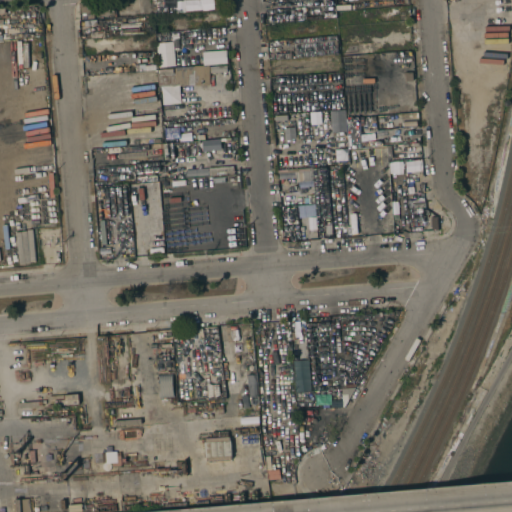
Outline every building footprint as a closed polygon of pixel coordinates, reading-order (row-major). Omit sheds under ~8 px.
[(167,0),(168,13),(153,15),(152,0),(167,0)] [(223,0),(224,9),(214,10),(214,0),(223,0)] [(80,3),(92,2),(94,19),(81,20),(80,3)] [(172,42),(155,43),(157,68),(175,66),(172,42)] [(203,65),(202,52),(226,50),(227,62),(211,64),(203,65)] [(174,67),(194,66),(209,65),(210,86),(175,88),(174,67)] [(221,72),(210,73),(210,66),(226,65),(227,77),(222,77),(221,72)] [(345,110),(331,110),(332,162),(346,161),(345,110)] [(320,112),(309,112),(310,130),(321,130),(320,112)] [(417,114),(418,125),(408,126),(407,114),(407,113),(417,112),(417,114)] [(348,135),(347,120),(359,119),(360,134),(348,135)] [(361,144),(362,144),(362,148),(349,149),(348,135),(360,134),(361,144)] [(312,169),(312,170),(298,172),(299,182),(298,182),(295,182),(294,172),(278,173),(277,172),(277,171),(312,167),(312,169)] [(144,183),(159,182),(160,198),(146,199),(144,183)] [(141,200),(142,202),(131,203),(129,185),(144,183),(146,199),(141,200)] [(127,185),(128,199),(97,202),(96,188),(127,185)] [(314,195),(315,204),(308,204),(308,203),(304,204),(303,199),(308,198),(308,195),(314,195)] [(409,209),(408,201),(412,201),(413,202),(424,201),(425,207),(409,209)] [(349,214),(352,214),(352,213),(353,213),(353,214),(356,214),(357,233),(351,234),(349,214)] [(172,374),(172,398),(161,398),(160,374),(172,374)] [(342,385),(357,384),(354,388),(345,407),(343,407),(343,399),(341,399),(340,392),(342,392),(342,389),(342,385)] [(230,441),(231,456),(214,457),(205,457),(204,443),(213,442),(230,441)] [(28,499),(28,511),(15,511),(15,500),(28,499)]
